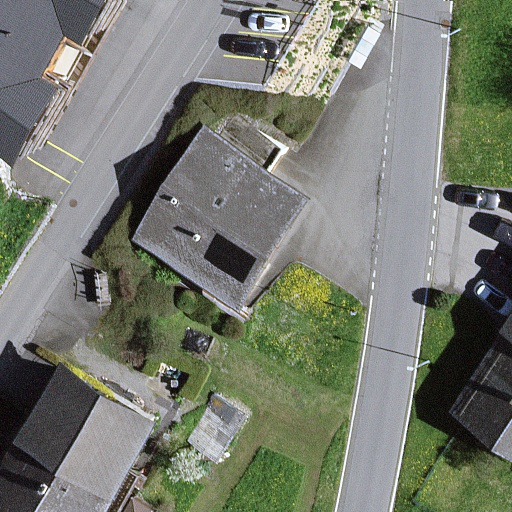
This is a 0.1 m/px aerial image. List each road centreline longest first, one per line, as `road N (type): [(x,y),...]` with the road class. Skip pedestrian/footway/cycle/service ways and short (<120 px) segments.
road 1 (tertiary): [(363,511),(400,291),(423,0)]
road 2 (tertiary): [(0,334),(214,0)]
